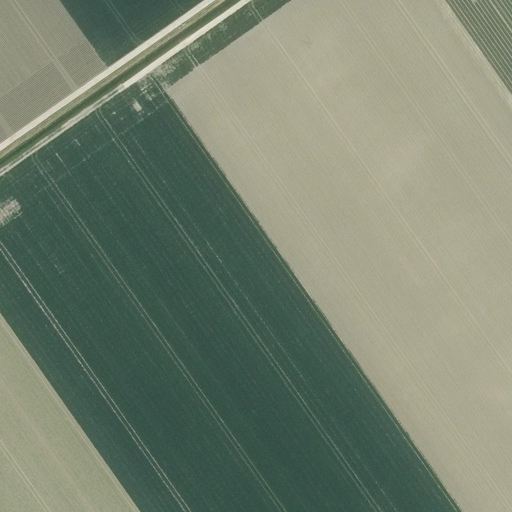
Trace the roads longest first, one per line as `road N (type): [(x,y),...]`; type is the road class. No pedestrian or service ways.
road 1 (track): [(210,0),(0,147)]
road 2 (track): [(126,85),(247,0)]
